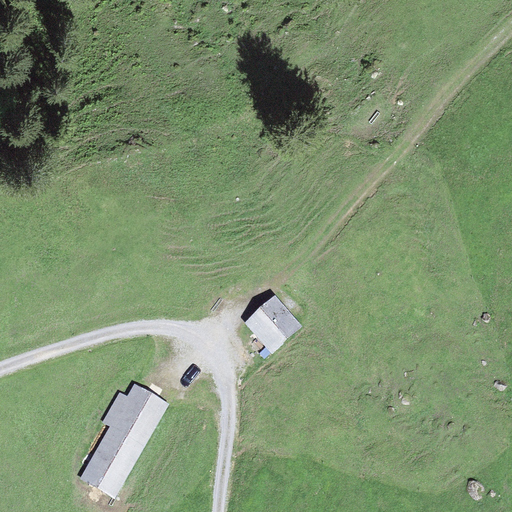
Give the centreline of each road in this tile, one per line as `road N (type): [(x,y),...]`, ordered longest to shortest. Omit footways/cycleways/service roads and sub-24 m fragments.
road 1 (track): [(208,346),(511,28)]
road 2 (track): [(219,511),(227,379),(194,336),(147,329),(0,371)]
